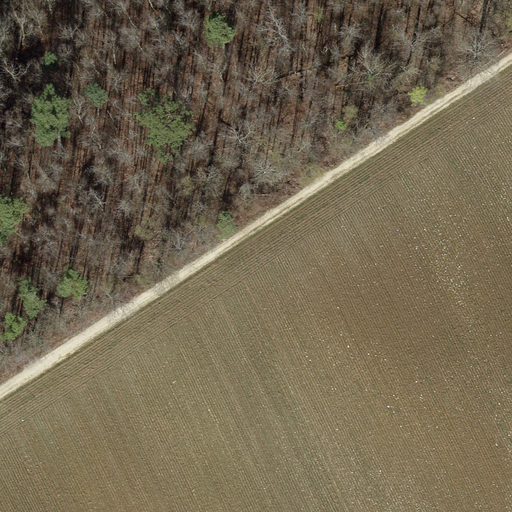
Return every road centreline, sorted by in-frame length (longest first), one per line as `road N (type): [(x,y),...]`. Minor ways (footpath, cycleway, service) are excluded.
road 1 (track): [(511,58),(0,393)]
road 2 (track): [(0,113),(90,0)]
